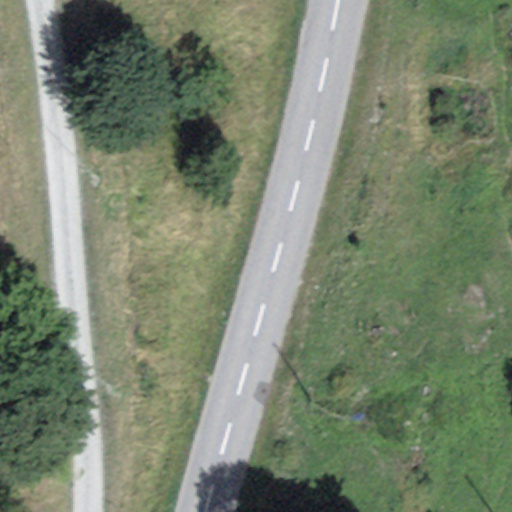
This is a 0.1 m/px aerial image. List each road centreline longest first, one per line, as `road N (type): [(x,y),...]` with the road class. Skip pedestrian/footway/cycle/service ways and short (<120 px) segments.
road 1 (tertiary): [(207,511),(337,0)]
road 2 (track): [(87,511),(87,443),(40,0)]
